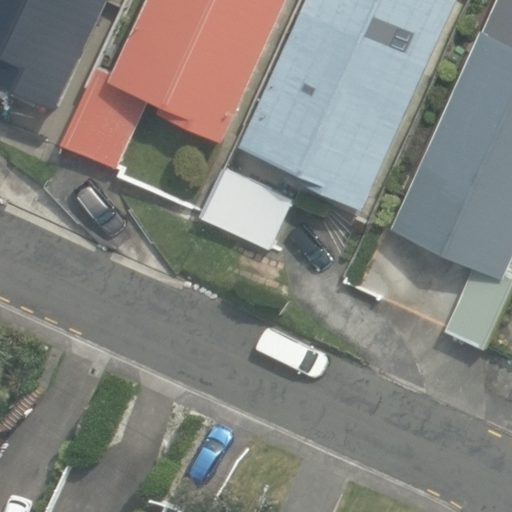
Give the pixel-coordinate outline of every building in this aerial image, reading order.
[(0,0),(0,76),(67,106),(113,0),(0,0)] [(71,143),(123,166),(155,93),(173,102),(168,114),(231,142),(293,0),(155,0),(123,74),(105,66),(71,143)] [(262,160),(372,208),(464,0),(310,0),(247,144),(265,152),(262,160)] [(452,327),(491,345),(511,299),(511,42),(488,31),(401,224),(482,260),(452,327)] [(208,216),(277,246),(300,192),(230,163),(208,216)]
